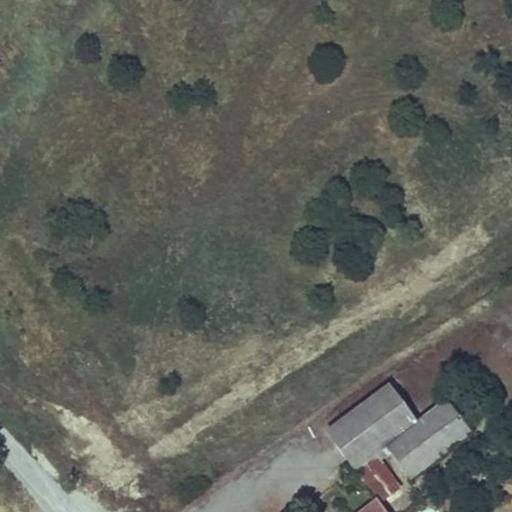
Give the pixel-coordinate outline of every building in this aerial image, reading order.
[(467,395),(473,402),(488,390),(482,384),(467,395)] [(390,453),(451,407),(448,402),(417,425),(391,389),(330,433),(360,475),(388,454),(384,450),(387,448),(390,453)] [(451,407),(390,453),(411,481),(473,436),(451,407)] [(360,475),(381,502),(400,488),(382,464),(390,457),(388,454),(360,475)] [(415,496),(420,505),(427,500),(420,492),(415,496)] [(387,511),(381,502),(368,511),(387,511)]
